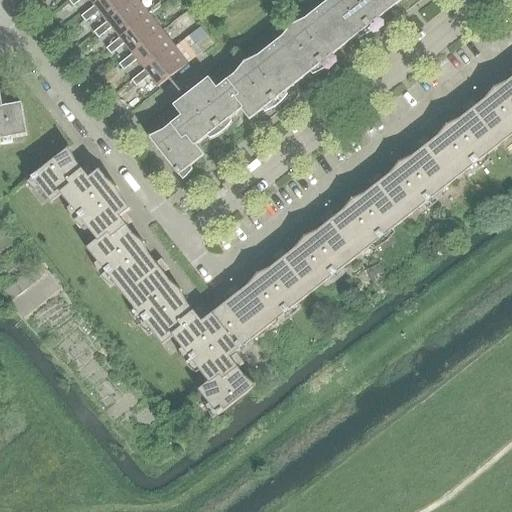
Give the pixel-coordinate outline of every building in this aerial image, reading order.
[(98,13),(106,23),(134,0),(101,0),(93,7),(80,17),(85,23),(98,13)] [(111,29),(118,39),(148,16),(135,0),(134,0),(106,23),(92,33),(97,39),(111,29)] [(320,65),(367,28),(344,0),(329,0),(328,1),(303,21),(291,27),(290,26),(290,27),(320,65)] [(344,0),(367,28),(402,0),(344,0)] [(123,45),(131,55),(161,32),(148,16),(118,39),(105,49),(110,55),(123,45)] [(173,48),(187,65),(213,44),(199,27),(173,48)] [(243,63),(242,64),(272,102),(320,65),(290,27),(289,27),(290,28),(281,38),(256,58),(244,64),(243,63)] [(173,48),(161,32),(131,55),(118,65),(122,71),(136,61),(144,71),(173,48)] [(157,88),(187,65),(173,48),(144,71),(130,81),(135,87),(148,77),(157,88)] [(252,118),(272,102),(242,64),(242,65),(232,75),(215,90),(207,80),(189,94),(221,134),(223,132),(226,130),(228,128),(230,125),(231,123),(229,120),(244,108),(252,118)] [(511,114),(511,68),(508,72),(511,76),(511,78),(505,83),(493,89),(492,89),(511,114)] [(475,165),(511,135),(511,114),(492,89),(491,90),(492,90),(483,101),(475,107),(471,101),(461,109),(466,115),(458,121),(446,127),(445,126),(444,127),(475,165)] [(219,136),(221,134),(189,94),(172,107),(180,118),(161,132),(148,138),(147,138),(148,139),(177,177),(198,161),(190,150),(205,138),(208,141),(211,140),(213,139),(216,138),(219,136)] [(0,141),(26,137),(20,105),(2,109),(0,99),(0,141)] [(427,202),(475,165),(444,127),(444,128),(435,138),(428,144),(423,139),(413,146),(418,152),(411,158),(398,164),(397,163),(397,164),(427,202)] [(70,220),(72,223),(116,188),(115,189),(104,180),(97,171),(93,175),(86,166),(80,170),(74,163),(68,150),(69,150),(68,149),(67,149),(29,179),(49,204),(60,196),(68,207),(65,210),(66,212),(67,215),(69,218),(70,220)] [(350,200),(350,201),(380,239),(427,202),(397,164),(396,164),(397,165),(388,175),(381,181),(376,176),(366,183),(371,189),(363,195),(351,201),(350,200)] [(117,189),(116,188),(72,223),(74,225),(76,227),(78,229),(81,231),(83,233),(86,231),(95,241),(85,250),(104,274),(143,244),(142,243),(141,244),(131,235),(125,227),(131,223),(124,214),(128,211),(121,202),(116,189),(117,189)] [(333,276),(380,239),(350,201),(349,201),(350,202),(341,213),(334,218),(329,213),(319,220),(324,226),(316,232),(304,238),(303,237),(303,238),(333,276)] [(285,314),(333,276),(303,238),(302,239),(293,250),(286,256),(281,250),(272,258),(276,263),(269,269),(256,275),(255,275),(285,314)] [(104,274),(141,321),(180,291),(179,290),(179,291),(168,282),(162,275),(168,270),(160,260),(154,265),(148,257),(142,245),(143,244),(104,274)] [(251,341),(285,314),(255,275),(255,276),(246,287),(239,293),(234,287),(224,295),(229,301),(223,305),(251,341)] [(17,305),(31,296),(21,281),(8,289),(17,305)] [(179,292),(180,291),(141,321),(161,346),(171,338),(180,349),(176,352),(178,355),(179,358),(181,361),(183,364),(185,366),(187,369),(189,371),(192,373),(195,375),(198,373),(207,383),(196,392),(216,417),(253,388),(254,387),(255,386),(254,385),(253,386),(242,377),(237,369),(242,365),(234,354),(239,350),(211,315),(206,319),(197,308),(192,312),(186,305),(179,292)] [(239,350),(251,341),(223,305),(211,315),(239,350)]
